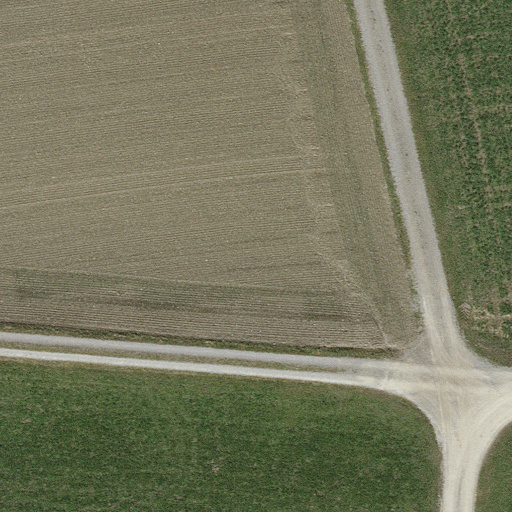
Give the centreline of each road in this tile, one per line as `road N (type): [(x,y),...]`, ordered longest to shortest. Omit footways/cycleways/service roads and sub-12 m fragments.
road 1 (track): [(461,511),(468,394),(372,0)]
road 2 (track): [(511,394),(0,357)]
